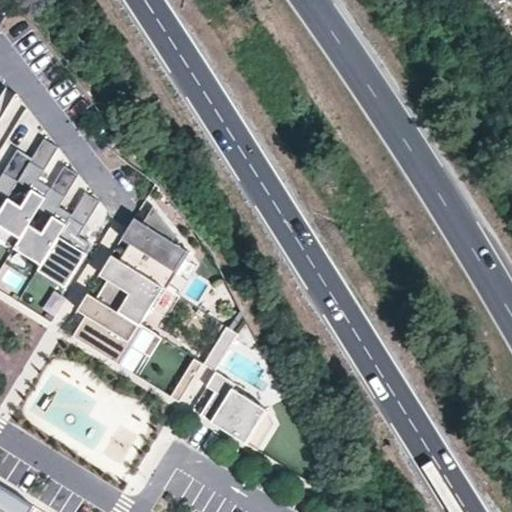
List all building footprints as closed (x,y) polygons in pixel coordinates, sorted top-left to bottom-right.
[(38,208),(50,188),(38,181),(57,148),(43,139),(30,159),(17,181),(30,190),(20,206),(7,198),(5,201),(0,209),(0,226),(19,238),(27,224),(38,208)] [(17,181),(30,159),(16,150),(0,176),(0,197),(5,201),(7,198),(17,181)] [(40,265),(71,215),(58,207),(78,175),(64,167),(50,188),(38,208),(52,216),(41,233),(27,224),(19,238),(13,248),(40,265)] [(40,265),(36,272),(64,288),(89,248),(74,239),(96,202),(83,194),(71,215),(40,265)] [(166,288),(188,252),(177,245),(179,240),(152,206),(142,223),(129,244),(119,260),(166,288)] [(120,238),(129,244),(142,223),(134,218),(120,238)] [(107,279),(119,260),(111,254),(99,275),(107,279)] [(166,288),(119,260),(107,279),(96,298),(138,324),(139,325),(150,306),(154,308),(166,288)] [(96,298),(72,337),(115,363),(138,324),(96,298)] [(122,361),(134,368),(155,331),(143,324),(122,361)] [(228,327),(204,365),(215,372),(238,333),(228,327)] [(194,358),(170,396),(179,402),(202,363),(194,358)] [(235,384),(215,372),(205,386),(217,393),(203,417),(244,443),(265,408),(232,388),(235,384)] [(48,429),(85,434),(91,392),(54,387),(48,429)] [(0,479),(0,511),(19,511),(29,497),(0,479)]
